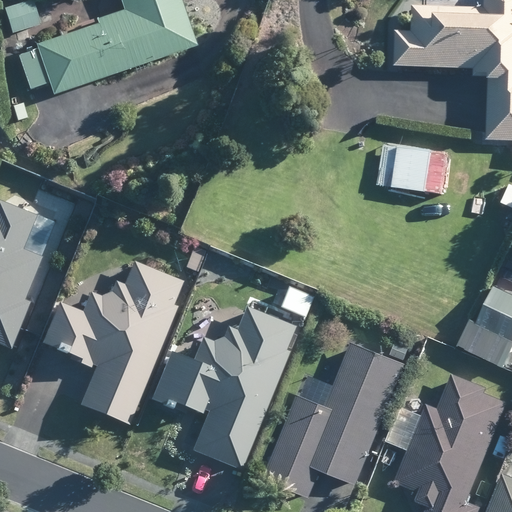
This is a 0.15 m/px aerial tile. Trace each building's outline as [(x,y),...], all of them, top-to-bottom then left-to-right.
[(34,0),(22,4),(30,29),(46,24),(37,0),(34,0)] [(186,0),(125,0),(130,10),(102,20),(103,24),(94,27),(89,29),(42,45),(43,49),(24,56),(35,88),(53,83),(58,95),(93,82),(101,79),(106,77),(114,75),(127,70),(134,68),(202,44),(198,33),(186,0)] [(511,0),(490,0),(490,8),(419,6),(418,31),(402,31),(401,34),(401,66),(480,68),(480,76),(494,76),(492,132),(492,140),(511,140),(511,0)] [(52,18),(57,13),(54,6),(47,4),(43,10),(45,16),(52,18)] [(16,32),(27,28),(23,15),(11,18),(16,32)] [(31,117),(27,102),(16,104),(20,120),(31,117)] [(404,146),(398,187),(446,194),(448,187),(463,189),(467,164),(451,162),(452,154),(404,146)] [(39,216),(4,201),(1,200),(0,202),(0,342),(13,348),(33,302),(27,299),(45,257),(42,256),(26,249),(39,218),(41,223),(48,226),(51,225),(53,223),(56,218),(54,214),(53,211),(47,209),(41,211),(39,216)] [(172,266),(178,267),(181,252),(174,250),(172,266)] [(187,281),(181,278),(139,261),(138,265),(129,285),(121,282),(118,289),(115,280),(98,287),(101,294),(95,292),(87,311),(64,302),(48,342),(77,354),(75,359),(95,367),(96,365),(101,366),(86,404),(133,424),(182,306),(177,304),(187,281)] [(483,324),(511,337),(511,292),(500,287),(483,324)] [(313,299),(289,288),(280,309),(304,320),(313,299)] [(300,325),(292,322),(252,305),(250,311),(243,330),(234,327),(230,338),(219,342),(208,337),(199,360),(176,351),(157,399),(186,411),(192,413),(194,409),(197,410),(208,414),(209,410),(212,411),(199,447),(197,450),(234,465),(245,470),(294,351),(290,349),(300,325)] [(394,354),(407,360),(413,347),(400,341),(396,349),(394,354)] [(412,365),(411,364),(357,342),(331,406),(304,394),(274,469),(270,478),(307,494),(315,498),(326,470),(363,485),(412,365)] [(472,497),(511,398),(488,389),(491,383),(457,369),(448,390),(442,404),(431,401),(411,450),(400,478),(424,488),(421,496),(428,500),(432,501),(428,511),(481,511),(486,502),(472,497)] [(511,511),(511,470),(508,469),(490,511),(511,511)]
